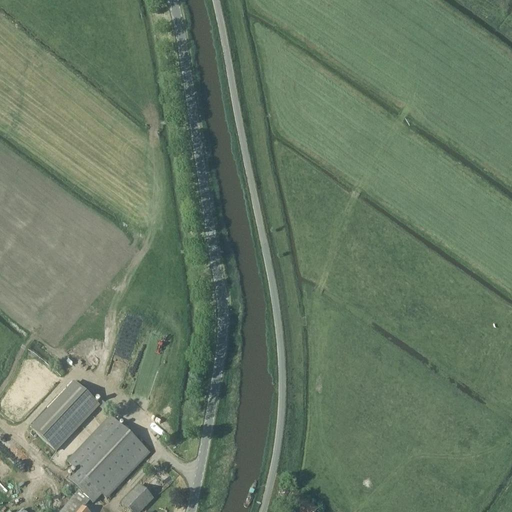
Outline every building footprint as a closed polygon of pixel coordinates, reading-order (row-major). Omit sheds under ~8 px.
[(149,402),(170,339),(153,334),(133,397),(149,402)] [(55,452),(98,406),(75,384),(31,429),(55,452)] [(110,417),(66,463),(78,474),(69,483),(92,505),(101,495),(106,500),(150,455),(110,417)] [(129,511),(141,511),(165,487),(150,474),(121,504),(129,511)] [(60,511),(86,511),(83,510),(88,505),(75,494),(60,511)] [(293,510),(295,511),(315,511),(317,510),(296,495),(295,499),(294,498),(290,503),(293,506),(293,510)]
